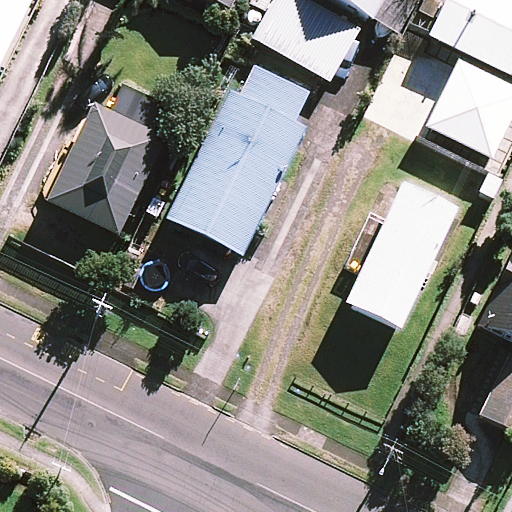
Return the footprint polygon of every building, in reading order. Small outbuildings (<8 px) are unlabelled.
[(0,0),(0,66),(32,3),(25,0),(0,0)] [(232,0),(198,0),(226,13),(232,0)] [(265,0),(241,43),(325,91),(365,21),(393,37),(414,0),(265,0)] [(511,9),(492,0),(445,0),(421,50),(511,94),(511,9)] [(310,98),(244,66),(166,223),(239,259),(298,138),(292,135),(310,98)] [(176,115),(121,88),(107,117),(92,109),(45,206),(115,240),(176,115)] [(454,216),(400,189),(343,306),(396,333),(454,216)] [(511,347),(511,270),(481,331),(511,347)] [(511,356),(510,355),(477,418),(511,436),(511,356)]
